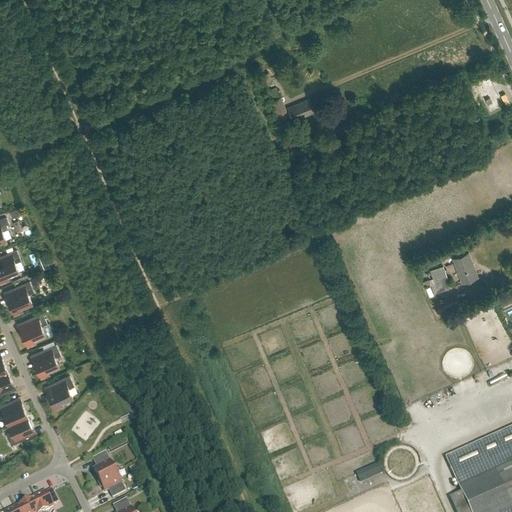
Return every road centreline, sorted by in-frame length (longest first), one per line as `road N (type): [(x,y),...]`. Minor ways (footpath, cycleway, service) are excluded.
road 1 (track): [(254,511),(27,0)]
road 2 (residential): [(65,465),(0,313)]
